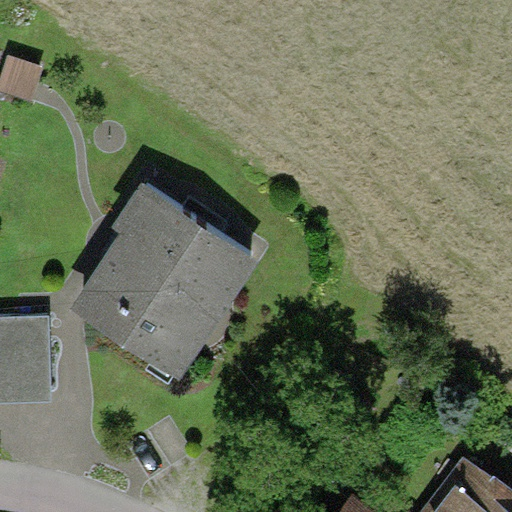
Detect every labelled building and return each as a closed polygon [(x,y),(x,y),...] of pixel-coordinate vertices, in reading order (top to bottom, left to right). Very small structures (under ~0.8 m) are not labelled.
[(39,52),(3,39),(0,47),(0,79),(25,89),(39,52)] [(250,236),(144,162),(115,203),(128,212),(77,284),(156,340),(207,268),(220,278),(250,236)] [(43,300),(0,300),(0,377),(45,376),(43,300)] [(434,409),(408,388),(376,428),(401,449),(434,409)] [(511,511),(511,499),(452,455),(421,496),(433,505),(427,511),(511,511)] [(388,511),(354,486),(334,511),(388,511)]
